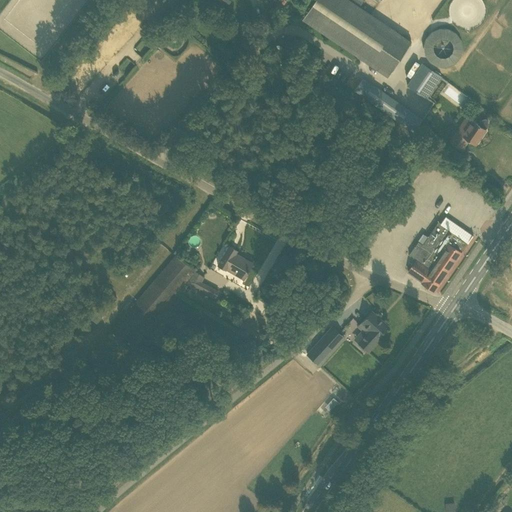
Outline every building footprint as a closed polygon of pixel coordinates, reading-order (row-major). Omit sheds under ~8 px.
[(163,0),(136,0),(83,63),(75,72),(89,85),(163,0)] [(411,42),(348,0),(314,0),(302,19),(387,76),(411,42)] [(433,69),(464,56),(451,24),(420,37),(433,69)] [(440,76),(430,69),(422,64),(407,85),(425,97),(440,76)] [(354,90),(399,122),(407,110),(372,84),(371,85),(362,79),(354,90)] [(468,116),(450,142),(462,149),(469,139),(476,144),(486,129),(471,119),(468,116)] [(371,211),(354,236),(363,243),(381,217),(371,211)] [(439,222),(423,245),(418,241),(409,255),(417,260),(408,272),(423,282),(435,291),(474,235),(446,216),(441,223),(439,222)] [(243,279),(245,276),(252,263),(235,253),(236,250),(229,246),(217,265),(243,279)] [(176,254),(110,330),(129,346),(185,282),(194,271),(195,269),(176,254)] [(204,276),(194,271),(185,282),(193,286),(196,282),(199,284),(202,280),(204,276)] [(208,284),(203,292),(214,299),(219,291),(208,284)] [(364,326),(369,330),(358,342),(360,344),(358,345),(364,351),(365,349),(368,351),(379,339),(377,338),(388,326),(371,311),(358,326),(362,329),(364,326)] [(343,336),(332,327),(307,355),(318,364),(343,336)] [(492,339),(486,335),(482,341),(488,344),(492,339)]
